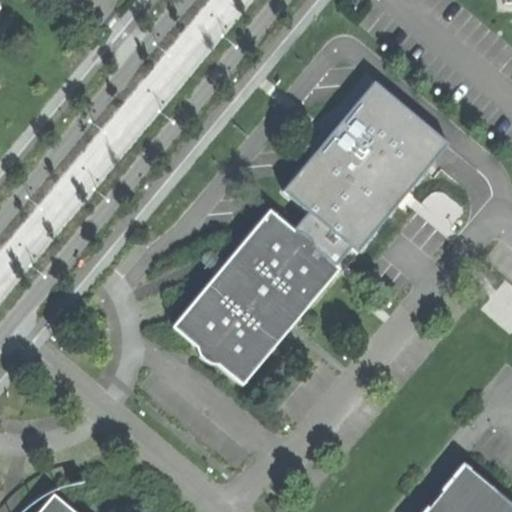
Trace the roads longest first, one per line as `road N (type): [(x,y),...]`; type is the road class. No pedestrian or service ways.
road 1 (tertiary): [(0,337),(282,0)]
road 2 (residential): [(234,0),(0,279)]
road 3 (tertiary): [(189,0),(0,224)]
